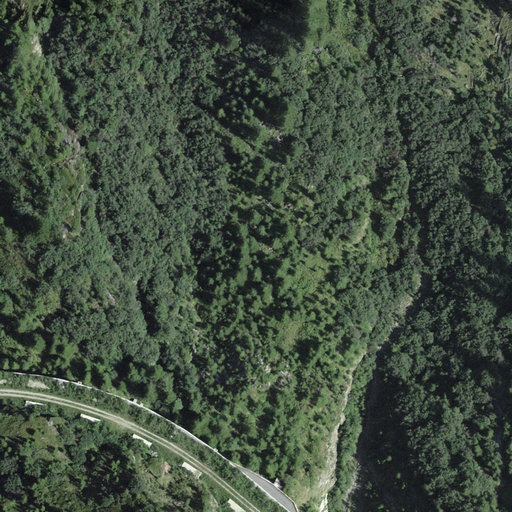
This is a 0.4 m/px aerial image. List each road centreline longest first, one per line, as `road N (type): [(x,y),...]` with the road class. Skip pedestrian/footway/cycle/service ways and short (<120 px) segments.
road 1 (track): [(0,392),(65,399),(176,445),(257,511)]
road 2 (primary): [(251,511),(202,468),(121,419),(0,397)]
